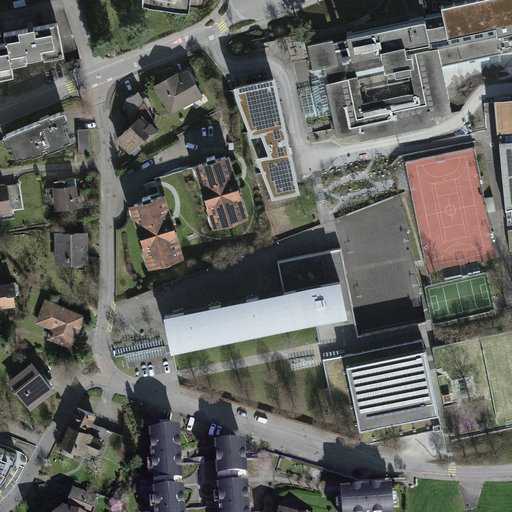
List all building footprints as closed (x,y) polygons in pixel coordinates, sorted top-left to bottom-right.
[(511,0),(444,0),(446,9),(309,38),(317,76),(326,74),(339,137),(359,133),(361,142),(433,126),(431,118),(454,113),(444,65),(511,50),(511,0)] [(12,67),(65,58),(59,25),(6,35),(8,46),(12,67)] [(0,78),(13,76),(12,67),(8,46),(0,47),(0,78)] [(152,85),(169,117),(203,98),(188,70),(177,76),(175,73),(152,85)] [(301,194),(277,81),(233,90),(251,139),(261,137),(267,152),(255,157),(273,201),(301,194)] [(155,122),(138,91),(127,98),(124,109),(129,118),(121,124),(125,128),(115,138),(130,154),(131,153),(134,156),(142,149),(138,145),(146,137),(148,141),(159,131),(152,123),(155,122)] [(506,210),(511,209),(511,106),(497,108),(506,210)] [(70,109),(4,137),(15,163),(81,135),(70,109)] [(191,164),(211,228),(248,217),(238,183),(229,153),(191,164)] [(54,180),(55,209),(83,208),(82,179),(54,180)] [(127,202),(147,266),(184,255),(173,220),(164,190),(127,202)] [(85,230),(52,231),(53,265),(86,264),(85,230)] [(161,313),(169,351),(348,314),(337,257),(270,270),(274,290),(161,313)] [(0,283),(0,308),(17,306),(13,281),(0,283)] [(85,317),(44,302),(35,328),(48,333),(45,339),(72,349),(85,317)] [(419,349),(343,366),(358,432),(434,416),(419,349)] [(34,362),(7,382),(28,410),(55,390),(34,362)] [(95,412),(75,404),(60,445),(94,457),(103,436),(88,430),(95,412)] [(181,430),(149,431),(150,482),(182,481),(181,430)] [(247,445),(216,446),(217,476),(248,475),(247,445)] [(17,457),(0,450),(0,488),(8,479),(17,457)] [(251,511),(250,483),(217,484),(218,511),(251,511)] [(340,489),(341,511),(391,511),(390,485),(340,489)] [(184,511),(183,487),(153,488),(153,511),(184,511)] [(72,490),(65,510),(70,511),(90,511),(96,498),(72,490)]
